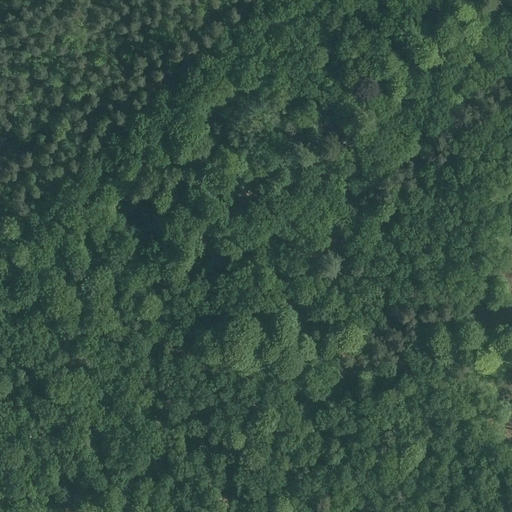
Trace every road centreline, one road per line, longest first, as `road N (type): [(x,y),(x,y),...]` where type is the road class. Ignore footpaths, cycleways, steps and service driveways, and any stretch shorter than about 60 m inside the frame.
road 1 (track): [(42,307),(511,329)]
road 2 (track): [(42,307),(208,511)]
